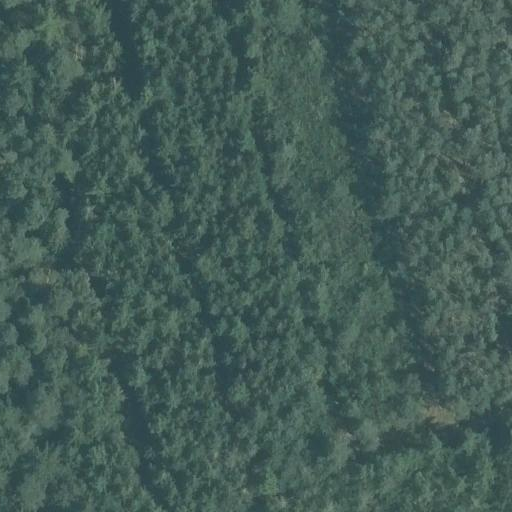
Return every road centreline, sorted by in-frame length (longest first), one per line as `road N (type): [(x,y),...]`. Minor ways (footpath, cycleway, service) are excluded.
road 1 (track): [(80,0),(53,511)]
road 2 (track): [(226,511),(511,403)]
